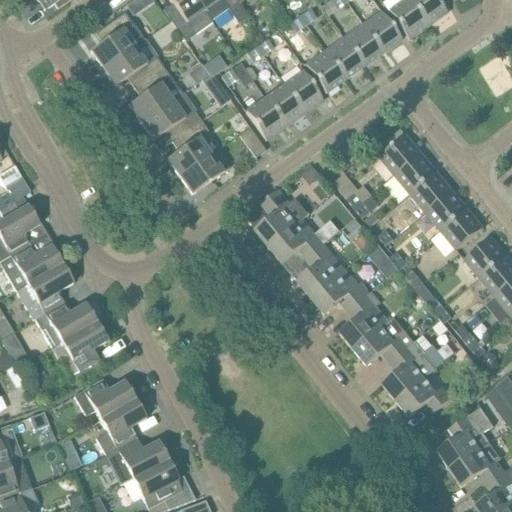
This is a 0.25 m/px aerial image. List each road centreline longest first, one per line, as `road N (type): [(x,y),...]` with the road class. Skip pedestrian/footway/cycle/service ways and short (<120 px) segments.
road 1 (residential): [(423,511),(200,229)]
road 2 (residential): [(233,511),(140,334),(130,279)]
road 3 (residential): [(186,239),(42,38)]
road 4 (residential): [(200,229),(401,87)]
road 5 (residential): [(130,279),(94,252),(49,167)]
road 6 (residential): [(401,87),(481,31),(491,0)]
